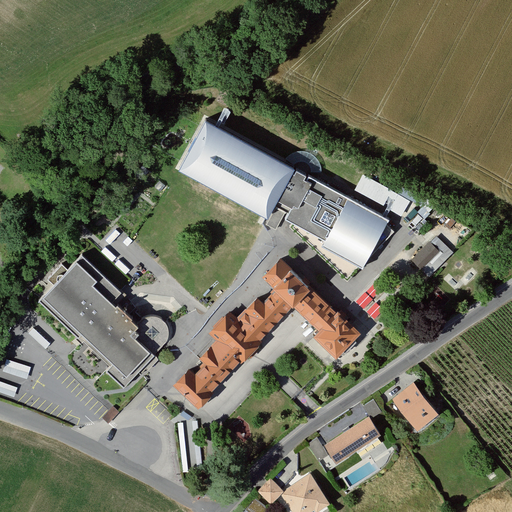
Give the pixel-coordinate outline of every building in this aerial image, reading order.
[(179,160),(176,166),(267,215),(273,205),(275,207),(266,224),(272,227),(275,229),(285,211),(288,213),(285,219),(294,224),(293,227),(348,280),(387,239),(394,232),(386,224),(389,219),(384,217),(381,215),(350,199),(310,177),(308,176),(296,170),(284,163),(220,129),(217,127),(202,120),(190,141),(179,160)] [(142,166),(136,173),(143,178),(149,171),(142,166)] [(363,174),(354,190),(384,207),(389,198),(394,201),(389,210),(401,217),(410,201),(392,191),(392,190),(363,174)] [(160,180),(155,187),(160,191),(166,185),(160,180)] [(421,198),(412,194),(409,199),(418,204),(421,198)] [(421,206),(422,207),(417,212),(425,220),(430,214),(429,213),(435,206),(428,199),(421,206)] [(411,260),(421,270),(440,252),(430,242),(411,260)] [(51,289),(39,301),(76,336),(78,338),(79,337),(81,338),(84,341),(109,366),(104,371),(122,389),(143,366),(148,361),(154,354),(163,346),(166,343),(166,342),(168,339),(169,335),(169,332),(168,329),(167,326),(164,323),(161,321),(158,319),(154,318),(150,318),(146,318),(142,319),(139,321),(137,323),(117,303),(114,300),(122,293),(82,255),(67,271),(62,266),(48,280),(54,286),(51,289)] [(171,385),(196,408),(239,362),(241,364),(249,355),(253,351),(256,347),(263,340),(262,338),(293,304),(320,329),(315,334),(337,355),(360,330),(349,320),(308,283),(281,257),(266,273),(264,276),(262,278),(268,284),(237,317),(229,309),(210,330),(217,337),(199,356),(206,362),(195,373),(189,367),(171,385)] [(390,302),(370,284),(353,303),(372,321),(390,302)] [(257,348),(256,347),(253,351),(249,355),(250,356),(251,357),(258,349),(257,348)] [(159,359),(154,354),(143,366),(149,371),(159,359)] [(9,357),(5,368),(28,376),(32,365),(9,357)] [(0,388),(15,394),(18,386),(0,378),(0,388)] [(415,380),(393,397),(418,429),(440,412),(415,380)] [(109,410),(102,418),(104,419),(108,424),(119,412),(113,406),(109,410)] [(371,414),(325,444),(337,461),(382,432),(371,414)] [(311,472),(280,491),(293,511),(308,511),(315,508),(316,510),(330,501),(311,472)] [(249,505),(256,511),(262,511),(268,506),(257,496),(249,505)]
